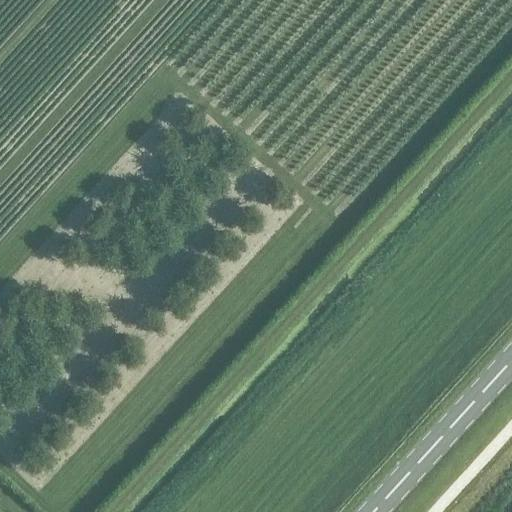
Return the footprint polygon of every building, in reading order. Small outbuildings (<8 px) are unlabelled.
[(166,175),(181,177),(182,165),(167,164),(166,175)] [(280,202),(291,186),(274,173),(262,190),(280,202)] [(156,179),(139,199),(150,208),(167,188),(156,179)] [(294,242),(282,256),(292,265),(304,252),(294,242)] [(8,256),(3,269),(16,275),(22,262),(8,256)] [(9,336),(11,348),(0,350),(0,357),(1,365),(17,362),(14,350),(26,348),(23,334),(9,336)] [(128,360),(141,352),(133,338),(119,346),(128,360)] [(106,363),(94,375),(106,385),(117,373),(106,363)] [(6,384),(11,395),(37,383),(32,372),(6,384)] [(113,416),(132,407),(127,397),(108,407),(113,416)] [(99,455),(89,468),(104,480),(114,467),(99,455)] [(96,491),(85,495),(91,510),(102,505),(96,491)]
